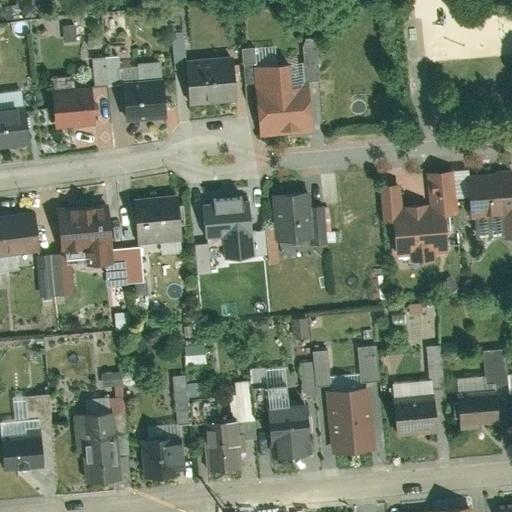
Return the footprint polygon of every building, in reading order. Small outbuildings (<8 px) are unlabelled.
[(279,47),(246,48),(246,63),(279,63),(279,47)] [(185,64),(189,107),(237,103),(233,60),(185,64)] [(308,85),(280,87),(278,65),(251,68),(257,140),(313,135),(308,85)] [(122,86),(125,124),(167,120),(164,83),(122,86)] [(51,91),(54,130),(94,127),(90,88),(51,91)] [(0,110),(0,150),(30,148),(27,108),(0,110)] [(395,257),(410,256),(411,265),(433,263),(432,254),(445,252),(442,218),(459,217),(455,173),(425,176),(427,206),(401,208),(399,188),(381,189),(384,225),(392,224),(395,257)] [(504,242),(511,241),(511,173),(465,178),(469,220),(502,217),(504,242)] [(312,190),(272,193),(277,245),(316,242),(312,190)] [(133,202),(138,249),(182,245),(178,198),(133,202)] [(255,262),(249,200),(201,204),(205,244),(220,243),(222,265),(255,262)] [(113,268),(107,208),(57,212),(60,254),(83,252),(85,270),(113,268)] [(0,216),(0,258),(40,255),(36,214),(0,216)] [(381,344),(362,345),(363,379),(381,379),(381,344)] [(319,384),(328,384),(328,349),(316,349),(316,361),(303,361),(303,395),(319,395),(319,384)] [(190,374),(176,375),(179,423),(193,423),(190,374)] [(499,428),(496,396),(455,400),(457,431),(499,428)] [(394,440),(434,436),(431,397),(390,401),(394,440)] [(349,409),(353,448),(375,446),(372,407),(349,409)] [(353,448),(349,409),(326,412),(330,450),(353,448)] [(264,414),(267,448),(309,444),(306,410),(264,414)] [(121,481),(115,416),(70,420),(76,485),(121,481)] [(201,425),(206,475),(237,473),(235,447),(241,447),(239,421),(201,425)] [(0,439),(0,472),(42,468),(39,436),(0,439)] [(140,442),(144,480),(181,476),(178,439),(140,442)] [(511,511),(511,501),(500,502),(500,511),(511,511)]
